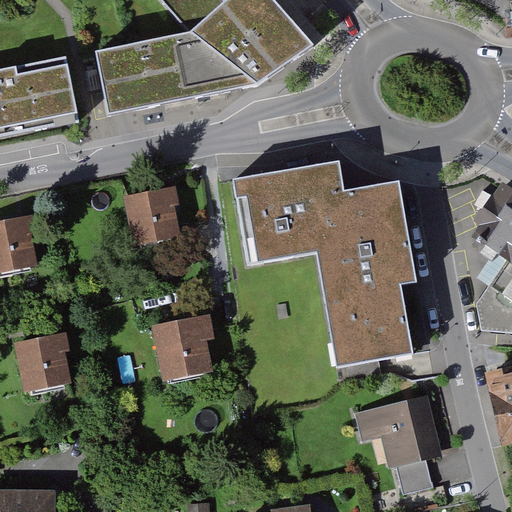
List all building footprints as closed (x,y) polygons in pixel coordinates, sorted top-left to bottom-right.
[(158,0),(192,37),(234,0),(158,0)] [(273,0),(234,0),(192,37),(261,87),(317,48),(273,0)] [(261,87),(192,37),(93,55),(101,94),(105,116),(123,112),(261,87)] [(0,139),(78,123),(65,59),(0,72),(0,139)] [(416,284),(399,184),(342,194),(337,165),(230,183),(245,267),(316,255),(335,369),(413,356),(401,287),(416,284)] [(478,211),(497,223),(483,243),(508,259),(477,303),(486,329),(511,332),(511,194),(497,185),(478,211)] [(172,188),(124,197),(133,245),(181,236),(172,188)] [(28,218),(0,222),(0,274),(37,268),(28,218)] [(209,316),(149,327),(159,385),(211,375),(205,341),(213,339),(209,316)] [(60,336),(13,345),(22,395),(70,386),(60,336)] [(511,374),(486,380),(501,447),(506,446),(511,444),(511,374)] [(358,413),(355,414),(361,442),(380,438),(384,456),(387,470),(396,468),(425,461),(441,458),(427,398),(358,413)] [(429,474),(425,461),(396,468),(403,496),(432,488),(429,474)] [(50,511),(50,490),(0,490),(0,511),(50,511)]
